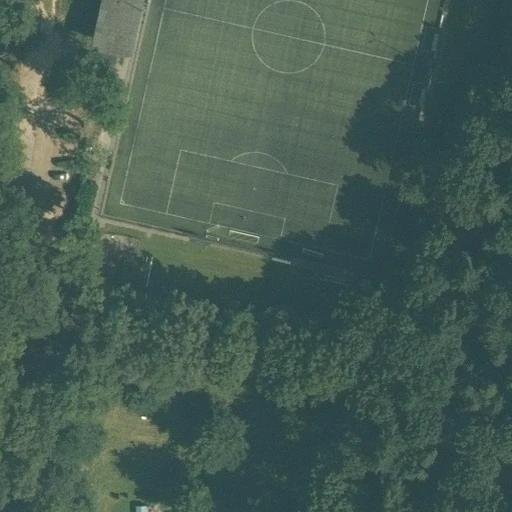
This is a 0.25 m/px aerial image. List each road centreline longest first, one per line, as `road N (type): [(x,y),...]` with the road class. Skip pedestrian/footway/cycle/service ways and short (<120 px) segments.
road 1 (unclassified): [(317,511),(511,42)]
road 2 (unclassified): [(5,511),(1,459),(42,150)]
